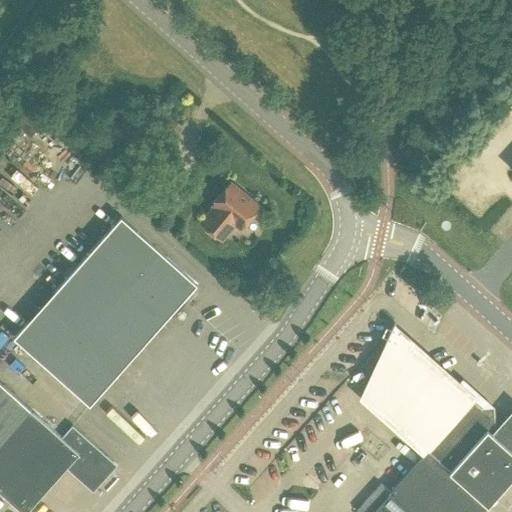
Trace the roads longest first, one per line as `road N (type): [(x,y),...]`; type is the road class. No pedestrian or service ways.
road 1 (residential): [(135,511),(302,316),(346,233)]
road 2 (tertiary): [(346,233),(347,206),(326,168),(137,0)]
road 3 (tertiary): [(511,335),(427,258),(346,233)]
